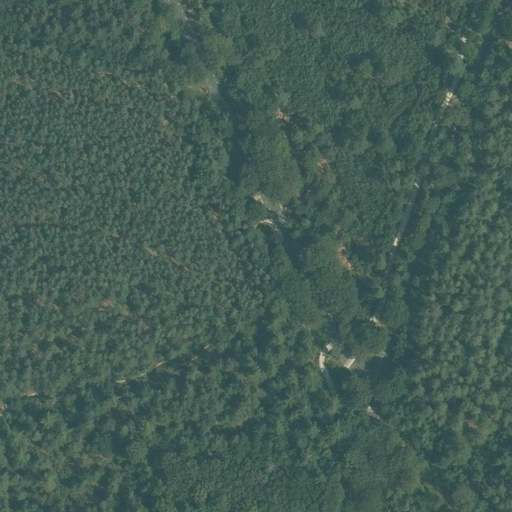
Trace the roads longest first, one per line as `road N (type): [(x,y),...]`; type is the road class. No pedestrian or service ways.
road 1 (unknown): [(202,0),(205,25),(187,53),(196,76),(297,282),(342,396),(371,418)]
road 2 (tertiary): [(379,381),(337,342),(172,0)]
road 3 (tertiary): [(379,381),(501,0)]
road 4 (unknown): [(0,31),(155,66),(187,53)]
road 5 (tertiary): [(347,511),(379,381)]
road 6 (track): [(371,418),(453,511)]
